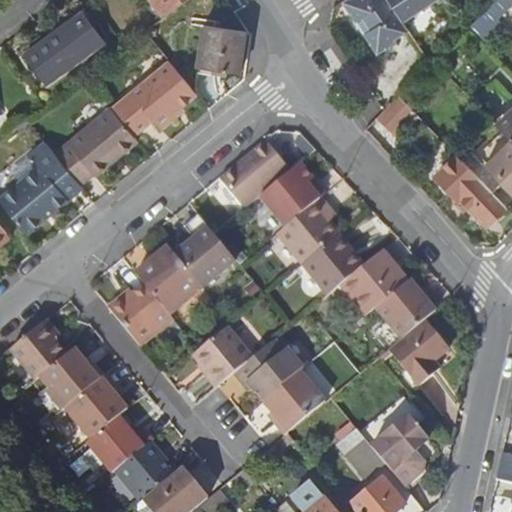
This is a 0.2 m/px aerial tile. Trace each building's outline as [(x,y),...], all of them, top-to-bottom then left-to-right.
[(151,0),(164,17),(186,0),(151,0)] [(404,23),(388,0),(343,0),(341,2),(376,57),(397,44),(395,41),(409,32),(404,23)] [(388,0),(404,23),(439,0),(388,0)] [(511,0),(496,0),(471,25),(485,40),(502,24),(498,19),(511,5),(511,0)] [(24,49),(28,54),(84,12),(80,7),(24,49)] [(84,12),(28,54),(48,83),(105,42),(84,12)] [(247,32),(205,25),(199,65),(216,67),(240,72),(247,32)] [(450,45),(435,60),(444,69),(460,54),(450,45)] [(171,60),(113,108),(135,136),(154,120),(162,130),(176,118),(173,115),(198,94),(171,60)] [(216,67),(199,65),(198,71),(215,74),(216,67)] [(399,95),(377,117),(393,132),(415,111),(399,95)] [(113,108),(57,155),(82,186),(96,175),(97,176),(115,162),(111,158),(135,136),(113,108)] [(511,112),(499,125),(503,130),(511,138),(511,112)] [(464,162),(489,188),(498,179),(511,192),(511,138),(503,130),(477,156),(473,153),(464,162)] [(111,158),(115,162),(139,141),(136,137),(111,158)] [(268,141),(221,179),(247,211),(263,199),(294,173),(268,141)] [(41,168),(0,201),(28,235),(84,188),(82,186),(57,155),(47,143),(32,156),(41,168)] [(464,162),(458,155),(436,176),(459,200),(461,197),(470,207),(488,225),(508,206),(489,188),(464,162)] [(294,173),(263,199),(288,230),(323,201),(310,186),(316,181),(303,165),(294,173)] [(310,186),(323,201),(329,197),(316,181),(310,186)] [(461,197),(459,200),(455,203),(464,213),(470,207),(461,197)] [(288,230),(280,236),(306,267),(341,239),(342,237),(327,219),(333,214),(323,201),(288,230)] [(0,244),(10,236),(0,223),(0,244)] [(209,228),(195,240),(198,243),(212,232),(209,228)] [(195,240),(176,255),(204,290),(237,263),(216,237),(212,232),(198,243),(195,240)] [(0,244),(0,249),(13,239),(10,236),(0,244)] [(341,239),(306,267),(331,298),(343,288),(361,273),(349,259),(354,255),(341,239)] [(151,264),(137,275),(146,286),(172,318),(204,291),(204,290),(170,248),(156,259),(159,263),(154,268),(151,264)] [(385,254),(376,262),(388,277),(398,270),(385,254)] [(366,270),(354,255),(349,259),(361,273),(366,270)] [(156,259),(151,264),(154,268),(159,263),(156,259)] [(361,273),(343,288),(368,319),(379,311),(410,285),(398,270),(388,277),(376,262),(366,270),(361,273)] [(410,285),(379,311),(402,341),(433,315),(423,304),(427,300),(413,283),(410,285)] [(123,299),(110,309),(142,348),(174,321),(172,318),(146,286),(134,295),(126,302),(123,299)] [(131,291),(123,299),(126,302),(134,295),(131,291)] [(437,313),(427,300),(423,304),(433,315),(437,313)] [(428,321),(391,351),(421,389),(436,377),(430,368),(436,363),(451,351),(428,321)] [(44,325),(13,350),(38,381),(43,377),(69,356),(44,325)] [(200,352),(195,357),(208,374),(220,388),(253,361),(228,329),(200,352)] [(253,361),(235,376),(245,387),(249,384),(254,390),(264,403),(301,373),(304,371),(288,350),(284,354),(275,343),(253,361)] [(38,381),(13,350),(1,360),(26,391),(38,381)] [(69,356),(43,377),(51,387),(42,395),(56,412),(62,406),(65,410),(66,410),(66,409),(101,381),(86,361),(76,350),(69,356)] [(101,381),(107,377),(91,357),(86,361),(101,381)] [(430,368),(436,377),(442,371),(436,363),(430,368)] [(301,373),(264,403),(279,422),(275,425),(285,437),(325,404),(301,373)] [(220,388),(208,374),(204,377),(216,391),(220,388)] [(66,409),(66,410),(92,441),(120,417),(129,410),(121,400),(114,391),(117,389),(107,377),(101,381),(66,409)] [(249,384),(245,387),(250,393),(254,390),(249,384)] [(114,391),(121,400),(124,398),(117,389),(114,391)] [(403,400),(364,428),(372,439),(411,411),(403,400)] [(62,406),(56,412),(59,416),(65,410),(62,406)] [(92,441),(88,443),(113,475),(116,472),(137,456),(152,443),(154,442),(145,430),(140,433),(136,437),(130,430),(120,417),(92,441)] [(394,473),(407,488),(425,474),(427,464),(418,453),(431,443),(411,418),(374,448),(387,464),(394,473)] [(136,437),(140,433),(135,426),(130,430),(136,437)] [(387,464),(374,448),(359,430),(348,439),(376,473),(387,464)] [(284,452),(295,443),(289,435),(277,445),(284,452)] [(137,456),(116,472),(141,503),(145,499),(175,475),(162,460),(164,458),(152,443),(137,456)] [(511,458),(504,456),(498,481),(511,483),(511,458)] [(175,475),(145,499),(154,511),(192,511),(208,500),(182,469),(175,475)] [(245,471),(232,482),(241,494),(254,482),(245,471)] [(385,480),(354,506),(359,511),(401,511),(407,508),(385,480)] [(302,511),(335,511),(313,485),(294,501),(302,511)] [(219,511),(231,502),(221,491),(201,507),(204,511),(219,511)] [(154,511),(145,501),(139,511),(154,511)]
